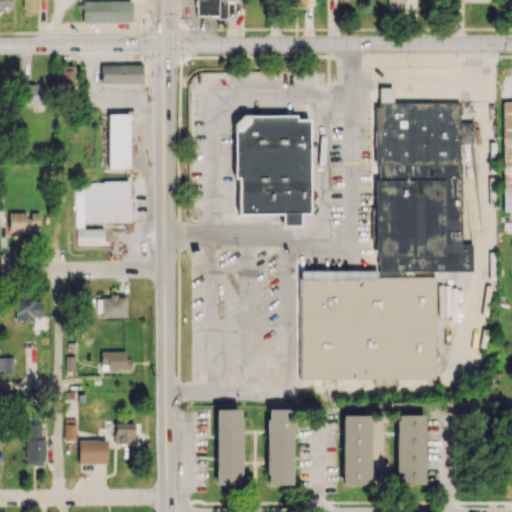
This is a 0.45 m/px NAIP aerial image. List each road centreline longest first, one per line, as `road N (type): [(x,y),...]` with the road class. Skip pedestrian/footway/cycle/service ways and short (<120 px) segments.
road 1 (secondary): [(166,46),(168,511)]
road 2 (tertiary): [(511,44),(166,46)]
road 3 (residential): [(168,498),(0,498)]
road 4 (residential): [(167,271),(0,273)]
road 5 (secondary): [(166,46),(0,47)]
